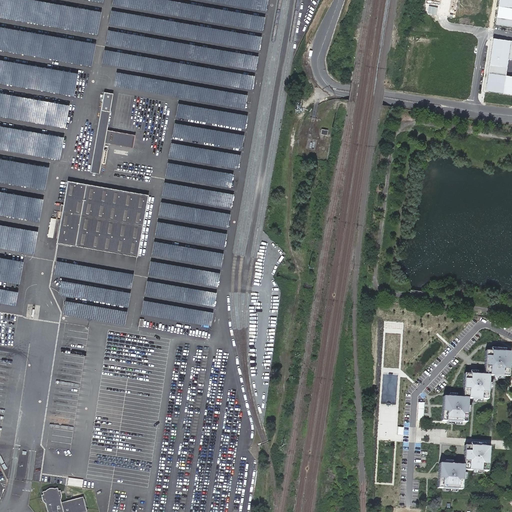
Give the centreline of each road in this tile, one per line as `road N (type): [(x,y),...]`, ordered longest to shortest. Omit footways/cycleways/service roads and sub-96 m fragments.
road 1 (residential): [(406,499),(414,393),(480,325),(511,336)]
road 2 (unclassified): [(329,86),(449,107)]
road 3 (unclassified): [(449,107),(329,86)]
